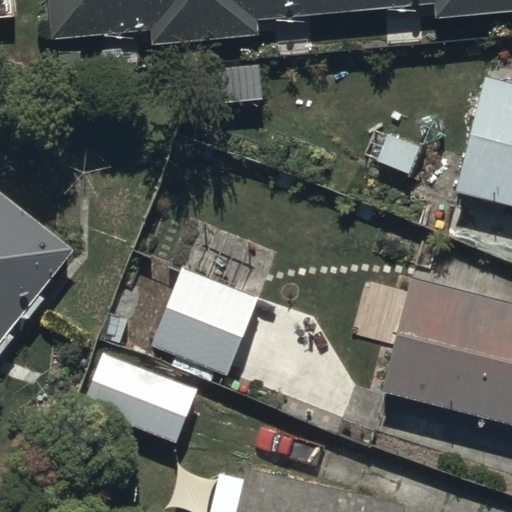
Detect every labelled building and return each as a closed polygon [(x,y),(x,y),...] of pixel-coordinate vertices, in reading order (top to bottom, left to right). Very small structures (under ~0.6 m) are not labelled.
[(511,0),(50,0),(53,37),(155,29),(156,46),(262,37),(260,17),(438,3),(439,15),(511,9),(511,0)] [(511,84),(485,79),(460,197),(511,208),(511,84)] [(0,187),(0,345),(78,251),(0,187)] [(263,302),(183,269),(153,341),(233,375),(263,302)] [(511,302),(415,279),(389,393),(511,422),(511,302)] [(199,393),(107,352),(86,405),(175,445),(199,393)] [(420,511),(424,496),(248,461),(238,511),(420,511)]
